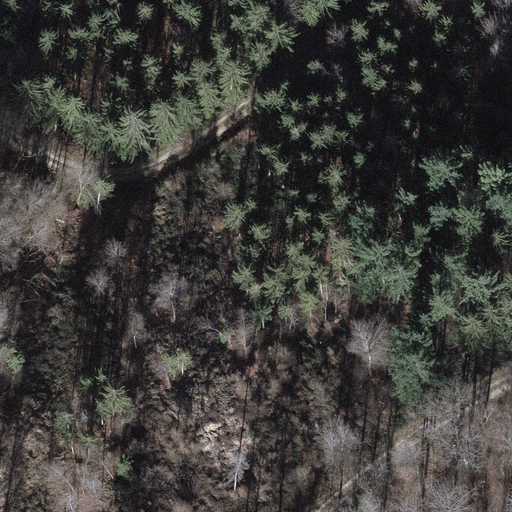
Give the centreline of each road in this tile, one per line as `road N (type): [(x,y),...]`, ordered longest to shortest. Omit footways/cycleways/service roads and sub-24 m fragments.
road 1 (track): [(0,125),(31,146),(119,172),(195,141),(381,0)]
road 2 (track): [(511,376),(420,428),(322,511)]
